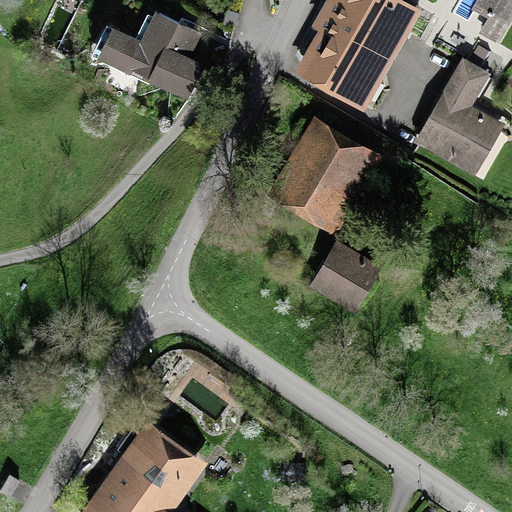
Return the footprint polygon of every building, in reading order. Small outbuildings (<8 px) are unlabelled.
[(346,0),(307,68),(359,98),(410,12),(390,0),(346,0)] [(511,0),(478,0),(475,6),(492,15),(483,31),(495,38),(511,8),(511,0)] [(183,59),(197,31),(159,12),(150,31),(142,26),(134,42),(110,29),(100,50),(193,97),(206,71),(183,59)] [(464,62),(420,138),(473,168),(503,116),(478,101),(491,78),(464,62)] [(320,138),(288,191),(337,220),(369,167),(320,138)] [(315,283),(353,305),(376,266),(338,244),(315,283)] [(154,431),(95,511),(164,511),(156,506),(191,458),(154,431)] [(9,474),(0,489),(10,495),(19,479),(9,474)]
